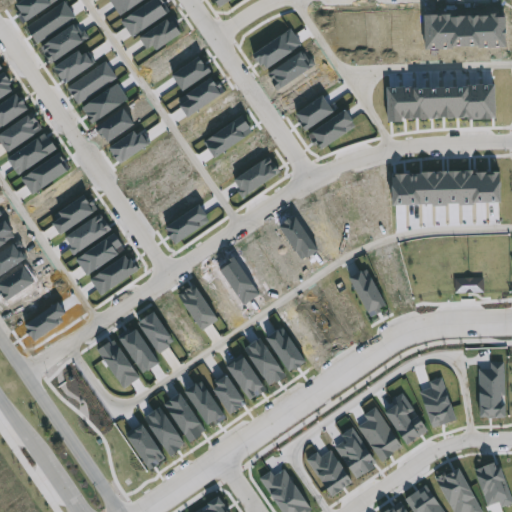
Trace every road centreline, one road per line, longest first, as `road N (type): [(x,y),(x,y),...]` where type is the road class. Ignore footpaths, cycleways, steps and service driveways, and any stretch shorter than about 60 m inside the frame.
road 1 (residential): [(27,377),(358,159),(511,146)]
road 2 (residential): [(146,511),(399,338),(437,326),(511,322)]
road 3 (residential): [(172,278),(0,30)]
road 4 (residential): [(313,184),(189,0)]
road 5 (tertiary): [(119,511),(0,337)]
road 6 (residential): [(511,441),(464,445),(354,511)]
